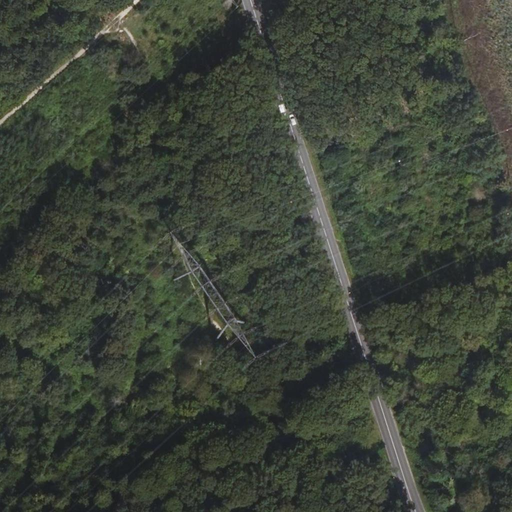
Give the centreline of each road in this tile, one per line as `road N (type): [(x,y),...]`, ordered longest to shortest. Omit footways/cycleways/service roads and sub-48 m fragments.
road 1 (secondary): [(250,0),(418,511)]
road 2 (track): [(0,463),(195,289)]
road 3 (track): [(128,4),(0,123)]
